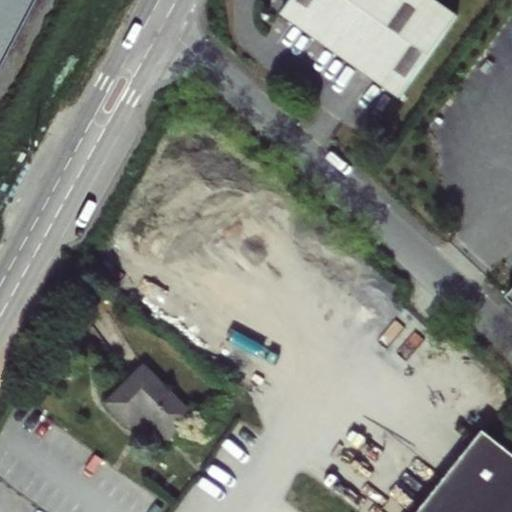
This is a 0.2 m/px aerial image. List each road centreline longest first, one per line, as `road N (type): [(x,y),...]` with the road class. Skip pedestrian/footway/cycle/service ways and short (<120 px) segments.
road 1 (residential): [(511,341),(170,29)]
road 2 (secondary): [(0,335),(170,29)]
road 3 (secondary): [(144,5),(0,268)]
